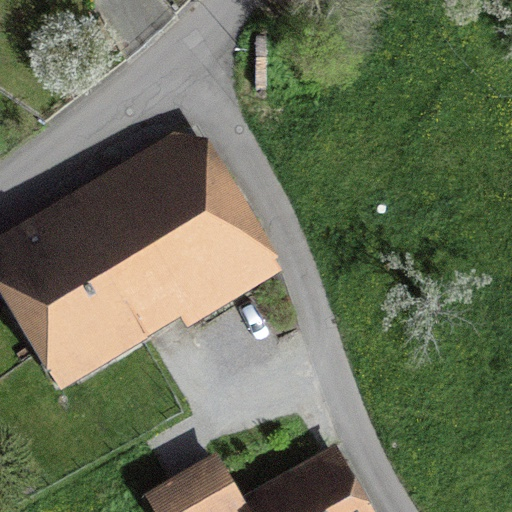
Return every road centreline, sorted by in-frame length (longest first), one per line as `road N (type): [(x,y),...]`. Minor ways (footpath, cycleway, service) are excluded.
road 1 (residential): [(186,59),(363,466),(393,511)]
road 2 (residential): [(0,181),(186,59)]
